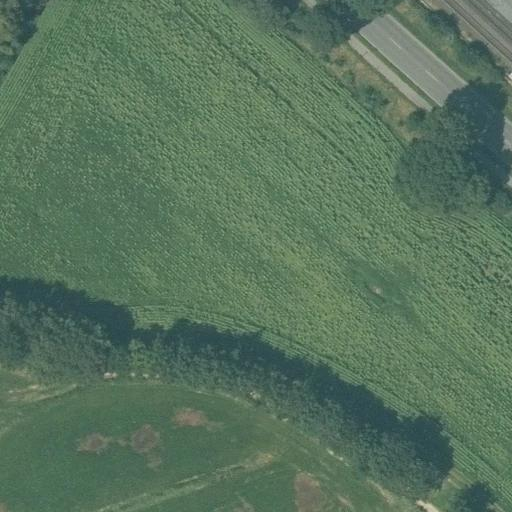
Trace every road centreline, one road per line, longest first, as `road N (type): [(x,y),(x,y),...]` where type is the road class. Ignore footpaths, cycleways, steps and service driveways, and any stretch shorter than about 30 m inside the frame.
road 1 (track): [(84,376),(125,346),(154,341),(271,370),(422,461),(489,511)]
road 2 (secondary): [(511,147),(347,0)]
